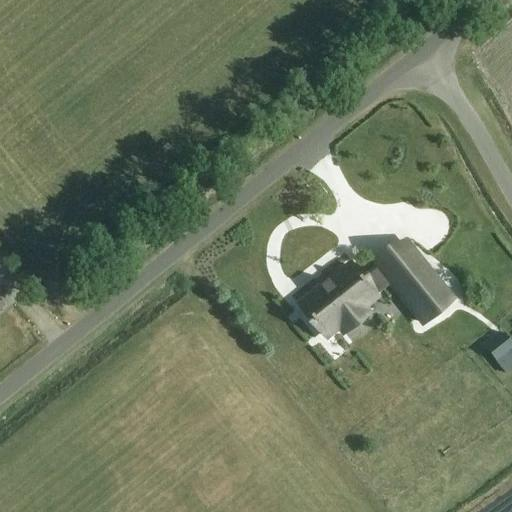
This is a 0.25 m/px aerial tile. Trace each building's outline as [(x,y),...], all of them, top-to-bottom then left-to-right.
[(406,186),(429,214),(438,207),(415,179),(406,186)] [(436,227),(442,241),(455,236),(442,208),(427,215),(433,228),(436,227)] [(409,242),(379,266),(384,273),(424,322),(454,297),(409,242)] [(324,284),(306,299),(331,330),(336,326),(344,320),(349,327),(373,308),(367,301),(374,296),(381,290),(378,287),(382,284),(378,279),(384,273),(379,266),(373,271),(368,275),(356,259),(338,273),(334,276),(333,274),(325,281),(327,282),(324,284)] [(511,343),(505,335),(485,352),(494,362),(511,347),(511,343)]
